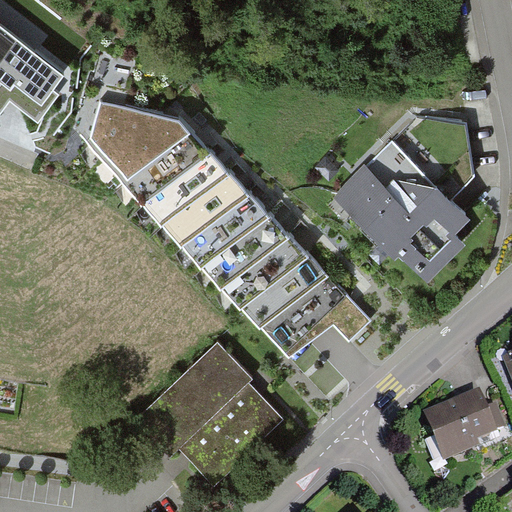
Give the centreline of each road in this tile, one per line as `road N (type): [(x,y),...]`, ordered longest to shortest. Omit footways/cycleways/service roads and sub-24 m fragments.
road 1 (unclassified): [(352,427),(511,285)]
road 2 (unclassified): [(257,511),(352,427)]
